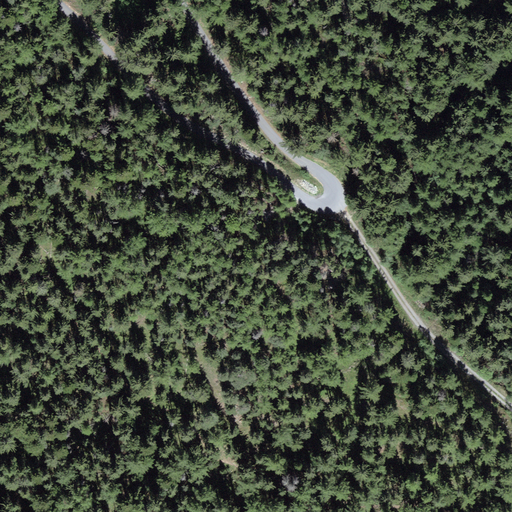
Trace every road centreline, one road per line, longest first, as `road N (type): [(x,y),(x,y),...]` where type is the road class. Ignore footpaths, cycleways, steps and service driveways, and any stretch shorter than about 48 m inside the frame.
road 1 (unclassified): [(184,0),(269,131),(332,181),(334,198),(324,204),(305,200),(252,156),(177,115),(56,0)]
road 2 (track): [(331,202),(387,291),(437,348),(511,408)]
